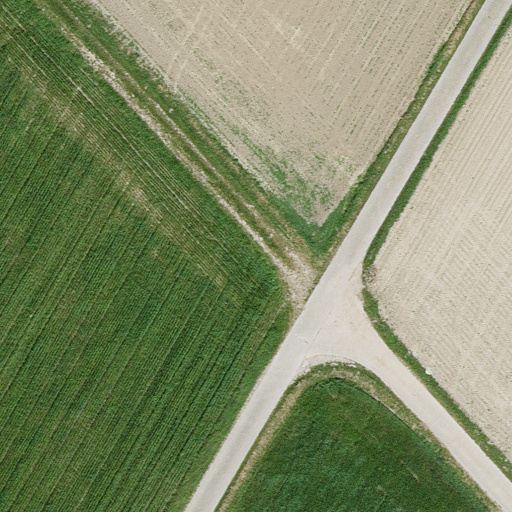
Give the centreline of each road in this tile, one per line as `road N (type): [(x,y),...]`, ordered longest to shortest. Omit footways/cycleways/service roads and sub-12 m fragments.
road 1 (track): [(330,309),(511,0)]
road 2 (track): [(330,309),(511,503)]
road 3 (track): [(211,511),(330,309)]
